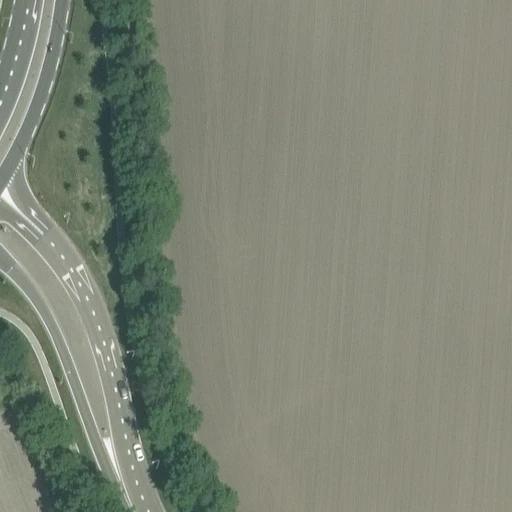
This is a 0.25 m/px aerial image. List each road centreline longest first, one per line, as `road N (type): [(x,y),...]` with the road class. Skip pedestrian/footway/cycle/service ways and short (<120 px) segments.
road 1 (tertiary): [(117,471),(108,357),(86,296),(0,195)]
road 2 (tertiary): [(0,251),(33,291),(117,471)]
road 3 (secondary): [(0,182),(38,106),(62,0)]
